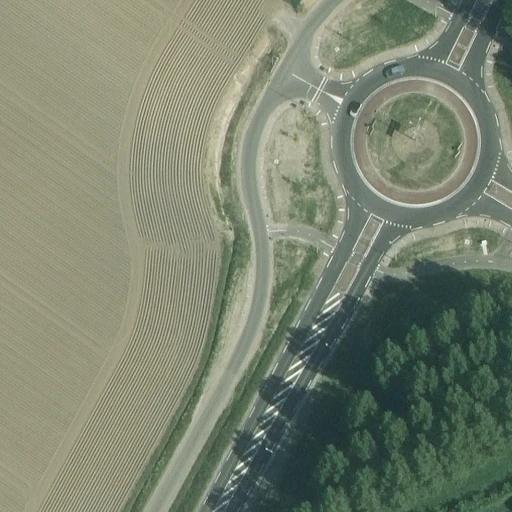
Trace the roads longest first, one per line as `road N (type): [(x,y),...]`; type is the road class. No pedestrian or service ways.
road 1 (unclassified): [(154,511),(253,322),(262,248),(249,151),(264,108),(288,74)]
road 2 (primary): [(220,511),(306,346)]
road 3 (primary): [(306,346),(345,308),(400,217)]
road 4 (primary): [(364,197),(318,298),(306,346)]
